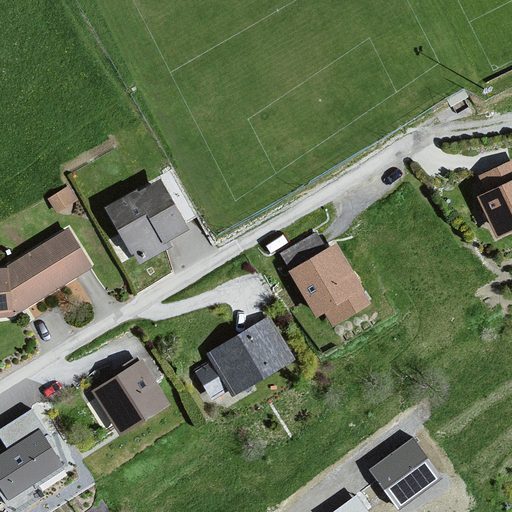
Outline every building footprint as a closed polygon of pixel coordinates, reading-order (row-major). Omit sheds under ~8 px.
[(170,180),(114,213),(145,266),(201,233),(170,180)] [(511,186),(482,202),(507,248),(511,244),(511,186)] [(290,265),(327,248),(318,229),(281,247),(290,265)] [(6,272),(0,272),(0,321),(22,319),(98,274),(73,232),(6,272)] [(344,250),(302,277),(341,337),(384,310),(344,250)] [(274,322),(217,362),(248,405),(304,365),(274,322)] [(145,366),(99,398),(129,442),(176,409),(145,366)] [(62,467),(39,428),(29,412),(0,428),(0,430),(11,448),(0,454),(0,487),(7,499),(62,467)] [(365,457),(395,506),(445,476),(415,427),(365,457)] [(325,511),(371,511),(360,488),(323,507),(325,511)]
